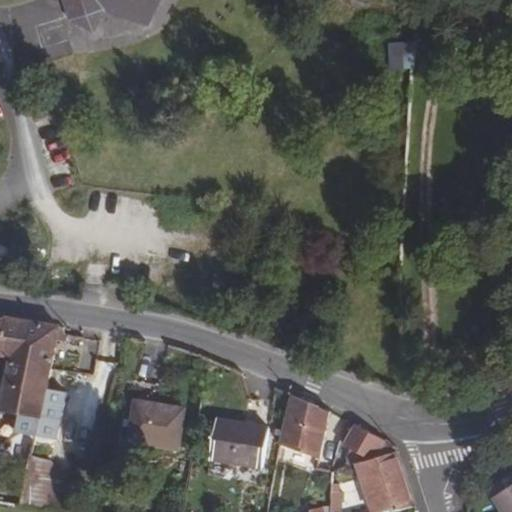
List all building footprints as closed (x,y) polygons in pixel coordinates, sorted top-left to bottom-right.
[(61,0),(67,19),(78,24),(70,0),(61,0)] [(70,0),(78,24),(92,32),(104,8),(115,5),(145,20),(149,13),(149,9),(152,8),(155,0),(70,0)] [(3,364),(48,371),(58,327),(7,319),(3,360),(3,364)] [(15,431),(54,440),(64,394),(44,389),(48,371),(3,364),(0,383),(0,414),(17,418),(15,431)] [(282,446),(320,459),(330,411),(293,395),(290,408),(282,446)] [(124,443),(176,451),(182,412),(131,403),(124,443)] [(264,469),(270,430),(218,420),(211,459),(264,469)] [(360,466),(397,455),(395,449),(358,426),(345,448),(351,452),(350,468),(360,466)] [(367,492),(407,481),(402,468),(397,455),(360,466),(367,492)] [(17,508),(44,511),(52,511),(58,485),(51,461),(29,457),(17,508)] [(320,488),(331,490),(335,472),(323,470),(320,488)] [(371,511),(401,511),(416,509),(411,494),(407,481),(367,492),(371,511)] [(511,511),(511,487),(496,498),(504,511),(511,511)] [(330,501),(339,498),(341,493),(331,490),(330,501)] [(327,511),(336,511),(339,498),(330,501),(328,509),(327,511)]
